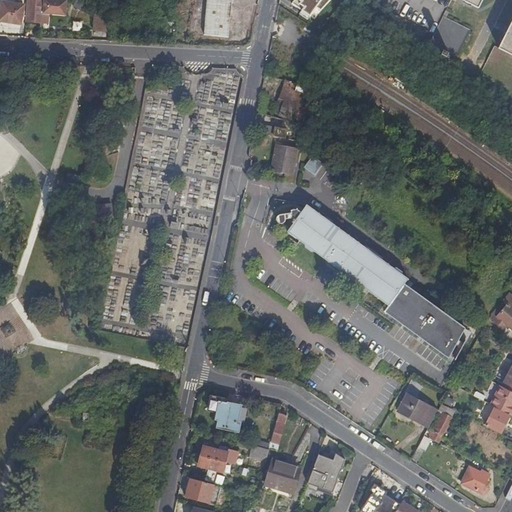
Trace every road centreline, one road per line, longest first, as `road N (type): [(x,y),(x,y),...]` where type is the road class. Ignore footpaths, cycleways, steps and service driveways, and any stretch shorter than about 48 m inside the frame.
road 1 (residential): [(258,59),(193,373)]
road 2 (residential): [(459,511),(283,392),(193,373)]
road 3 (residential): [(0,45),(258,59)]
road 4 (residential): [(193,373),(164,511)]
